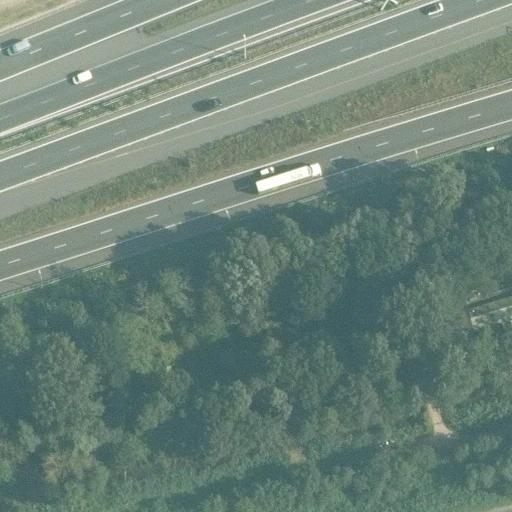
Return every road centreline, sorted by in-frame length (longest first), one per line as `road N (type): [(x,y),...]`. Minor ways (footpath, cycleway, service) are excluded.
road 1 (motorway): [(0,266),(511,111)]
road 2 (motorway): [(0,178),(483,0)]
road 3 (motorway): [(315,0),(0,118)]
road 4 (motorway): [(162,0),(0,65)]
